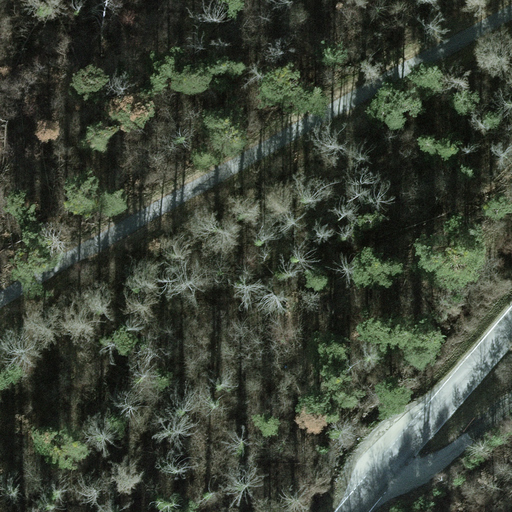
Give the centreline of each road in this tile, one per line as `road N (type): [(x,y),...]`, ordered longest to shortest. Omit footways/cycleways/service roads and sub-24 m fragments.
road 1 (track): [(511,19),(0,300)]
road 2 (tertiary): [(511,322),(352,511)]
road 3 (track): [(390,465),(423,471),(511,399)]
